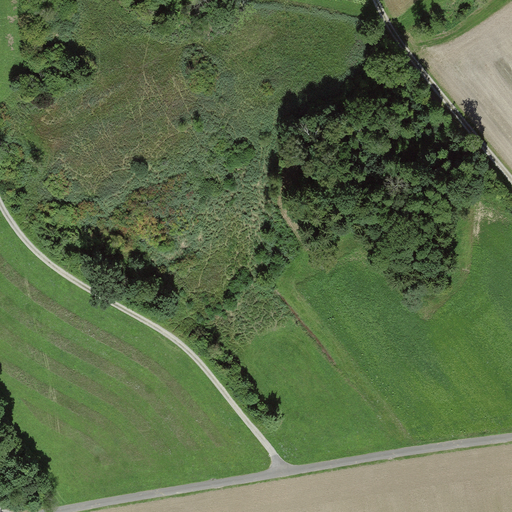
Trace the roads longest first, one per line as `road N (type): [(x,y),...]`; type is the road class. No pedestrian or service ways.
road 1 (unclassified): [(511,435),(282,466),(45,511)]
road 2 (track): [(0,193),(36,253),(198,356),(282,466)]
road 3 (track): [(377,0),(400,46),(511,177)]
